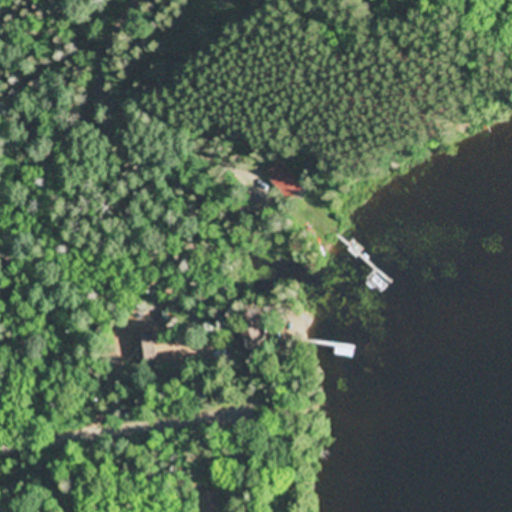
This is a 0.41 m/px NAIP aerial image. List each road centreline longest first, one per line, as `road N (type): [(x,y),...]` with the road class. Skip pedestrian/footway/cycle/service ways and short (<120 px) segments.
road 1 (residential): [(0,444),(238,409)]
road 2 (residential): [(138,0),(109,63),(109,120)]
